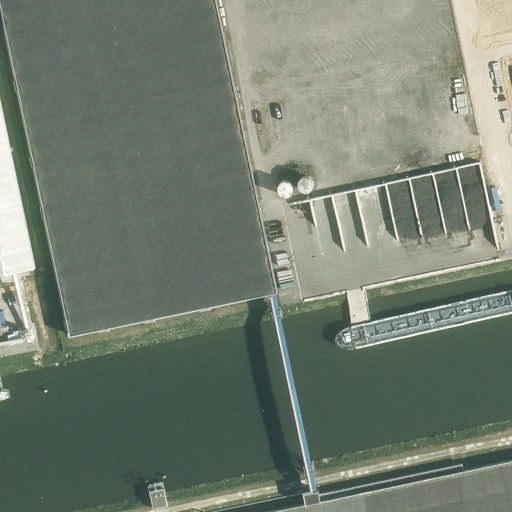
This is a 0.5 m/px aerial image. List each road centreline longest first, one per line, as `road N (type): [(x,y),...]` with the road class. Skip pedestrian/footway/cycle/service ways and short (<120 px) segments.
road 1 (unknown): [(490,232),(294,279),(278,275),(270,254)]
road 2 (unknown): [(270,254),(484,210)]
road 3 (unknown): [(257,185),(470,142)]
road 4 (unknown): [(252,160),(465,118)]
road 5 (unknown): [(229,45),(439,1)]
road 6 (unknown): [(465,0),(492,170)]
